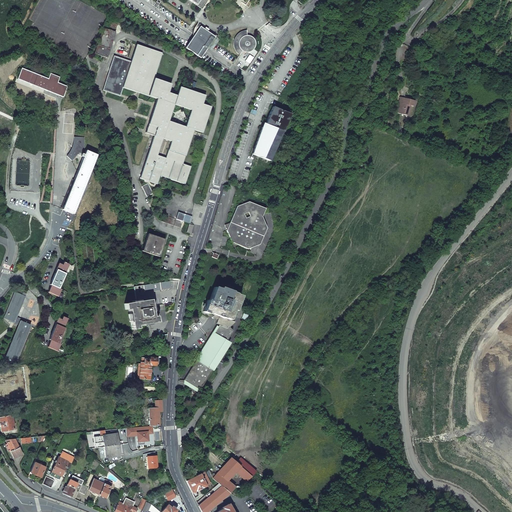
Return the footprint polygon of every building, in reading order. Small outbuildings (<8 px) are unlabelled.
[(188,0),(201,9),(207,1),(205,0),(188,0)] [(203,27),(198,23),(195,27),(194,31),(196,34),(201,27),(202,27),(203,27)] [(186,48),(202,59),(208,50),(216,36),(202,27),(201,27),(196,34),(193,39),(186,48)] [(115,32),(102,28),(94,54),(107,58),(115,32)] [(246,35),(246,31),(244,31),(242,31),(240,32),(238,33),(236,36),(234,38),(234,39),(234,40),(233,43),(233,45),(233,46),(233,47),(234,49),(236,52),(238,54),(239,55),(242,51),(243,52),(245,53),(247,52),(249,52),(250,52),(252,51),(254,49),(255,46),(255,45),(255,42),(254,41),(254,39),(252,38),(250,36),(249,36),(246,35)] [(162,53),(136,44),(131,62),(114,56),(102,90),(120,96),(122,87),(156,99),(145,133),(154,136),(139,179),(157,184),(159,176),(185,184),(191,167),(182,164),(193,130),(202,133),(211,107),(202,104),(205,96),(179,87),(176,96),(168,93),(171,84),(154,79),(162,53)] [(62,98),(67,86),(57,83),(60,77),(50,73),(48,79),(22,68),(17,79),(62,98)] [(407,114),(409,104),(410,98),(409,98),(403,97),(399,96),(396,112),(407,114)] [(265,123),(253,154),(254,154),(270,161),(272,160),(291,115),(274,107),(267,124),(265,123)] [(84,150),(84,137),(74,137),(74,138),(74,140),(74,141),(73,141),(73,142),(73,144),(73,145),(72,148),(70,150),(70,151),(69,152),(69,153),(68,154),(66,156),(71,161),(79,153),(84,155),(86,151),(84,150)] [(73,214),(97,155),(86,151),(84,155),(62,210),(73,214)] [(153,194),(148,183),(142,186),(146,197),(153,194)] [(263,217),(266,209),(256,205),(248,201),(237,206),(230,223),(224,224),(226,229),(226,230),(231,242),(247,249),(261,244),(268,229),(263,217)] [(179,212),(176,219),(182,221),(183,222),(190,224),(192,216),(185,214),(179,212)] [(176,219),(163,215),(161,221),(180,228),(182,221),(176,219)] [(164,239),(147,234),(141,251),(159,257),(164,239)] [(68,264),(63,262),(62,265),(58,263),(55,269),(56,270),(49,284),(50,285),(49,288),(59,293),(61,289),(58,288),(65,273),(68,264)] [(144,292),(171,288),(170,281),(143,285),(144,292)] [(214,287),(209,300),(208,300),(204,311),(209,314),(209,312),(214,314),(214,316),(218,317),(216,323),(218,324),(214,332),(212,331),(195,359),(196,360),(183,380),(183,383),(196,391),(199,390),(211,370),(210,369),(203,364),(221,337),(226,340),(232,330),(229,327),(234,323),(234,322),(235,321),(230,319),(234,310),(235,311),(241,296),(235,294),(235,293),(220,287),(219,289),(214,287)] [(30,325),(20,321),(20,319),(16,317),(24,296),(14,292),(3,318),(18,324),(4,359),(14,364),(30,325)] [(136,301),(124,304),(125,310),(128,309),(131,330),(137,329),(137,325),(157,322),(156,314),(152,315),(151,306),(150,300),(136,301)] [(64,328),(67,318),(62,316),(61,319),(57,318),(54,324),(55,325),(49,340),(47,347),(57,351),(60,344),(58,343),(64,328)] [(221,337),(203,364),(210,369),(228,341),(226,340),(221,337)] [(156,365),(156,359),(141,357),(140,364),(139,378),(149,379),(150,364),(156,365)] [(150,408),(148,408),(149,425),(149,426),(159,425),(158,412),(161,412),(160,400),(154,401),(154,406),(155,408),(150,408)] [(13,430),(10,416),(0,417),(0,428),(0,432),(13,430)] [(153,427),(127,428),(127,437),(137,436),(138,442),(150,441),(149,434),(153,434),(153,427)] [(119,456),(116,433),(102,435),(105,458),(119,456)] [(10,451),(13,458),(22,454),(16,442),(17,441),(16,439),(14,439),(4,440),(6,444),(10,451)] [(156,467),(155,456),(146,457),(147,458),(147,468),(156,467)] [(68,461),(58,457),(51,471),(61,476),(68,461)] [(230,458),(220,469),(216,465),(214,468),(218,472),(212,478),(218,483),(229,492),(235,487),(227,480),(235,472),(245,481),(256,471),(242,459),(237,464),(230,458)] [(36,464),(34,463),(29,473),(40,477),(44,467),(36,464)] [(189,487),(203,480),(200,474),(186,481),(186,482),(189,487)] [(70,480),(69,480),(66,487),(65,487),(62,494),(70,497),(74,500),(78,492),(81,484),(83,480),(72,475),(70,480)] [(103,484),(93,479),(88,490),(98,495),(102,487),(103,484)] [(196,491),(206,486),(203,480),(189,487),(194,498),(198,496),(196,491)] [(215,491),(198,506),(201,511),(206,511),(209,510),(229,492),(218,483),(212,488),(215,491)] [(88,488),(81,484),(78,492),(85,495),(88,488)] [(108,489),(102,487),(98,495),(105,498),(108,489)] [(122,504),(118,502),(113,511),(129,511),(130,511),(131,511),(136,511),(138,510),(132,507),(134,502),(125,498),(122,504)] [(232,511),(228,503),(222,507),(223,508),(217,511),(232,511)]
